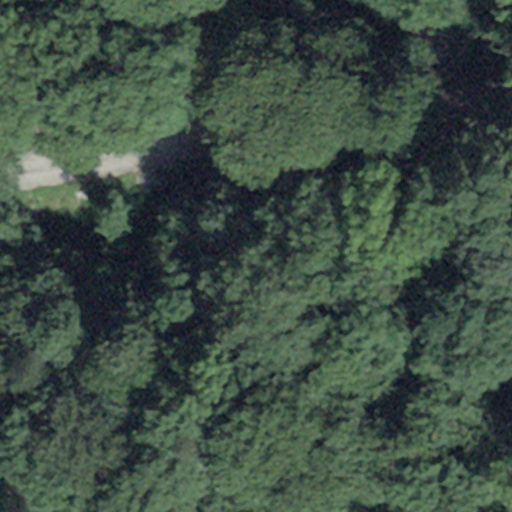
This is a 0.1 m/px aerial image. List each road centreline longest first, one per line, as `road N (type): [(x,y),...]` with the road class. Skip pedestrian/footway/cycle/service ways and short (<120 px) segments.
road 1 (track): [(0,180),(511,102)]
road 2 (unknown): [(319,132),(511,296)]
